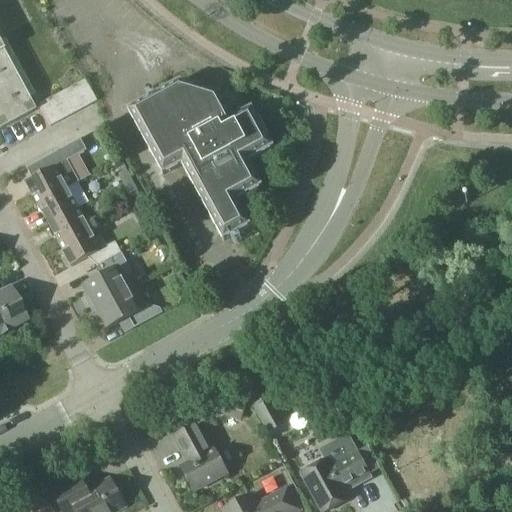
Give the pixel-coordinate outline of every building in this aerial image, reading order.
[(0,131),(34,113),(27,101),(0,49),(0,131)] [(38,107),(50,129),(96,104),(84,82),(38,107)] [(274,150),(252,109),(248,112),(241,98),(226,106),(220,95),(180,83),(127,112),(163,178),(182,167),(223,243),(251,228),(238,203),(263,189),(249,164),(274,150)] [(38,207),(67,191),(66,190),(79,183),(68,163),(71,162),(70,160),(86,151),(81,142),(43,162),(49,173),(26,186),(33,199),(34,199),(38,207)] [(123,187),(132,182),(126,171),(118,176),(123,187)] [(138,193),(132,182),(123,187),(129,198),(138,193)] [(67,191),(38,207),(49,227),(78,211),(67,191)] [(149,213),(143,202),(134,207),(140,218),(149,213)] [(89,231),(78,211),(49,227),(60,247),(89,231)] [(95,242),(89,231),(60,247),(65,255),(64,256),(71,269),(94,257),(100,268),(105,265),(121,256),(116,245),(107,249),(101,239),(95,242)] [(121,256),(105,265),(110,275),(84,289),(87,294),(84,298),(90,308),(94,308),(95,310),(135,289),(128,276),(132,274),(122,255),(122,256),(121,256)] [(172,283),(178,294),(188,288),(182,277),(172,283)] [(135,289),(95,310),(96,312),(94,316),(100,326),(104,326),(107,331),(120,324),(125,335),(136,329),(130,318),(133,317),(139,327),(162,314),(160,310),(150,307),(142,312),(138,304),(142,302),(135,289)] [(0,335),(24,322),(19,314),(21,313),(15,301),(13,302),(8,294),(0,298),(0,335)] [(286,426),(271,397),(253,407),(268,436),(286,426)] [(223,414),(240,420),(245,409),(222,400),(211,406),(217,417),(223,414)] [(181,470),(194,494),(227,476),(214,452),(210,454),(196,428),(174,440),(188,466),(181,470)] [(330,511),(348,502),(342,492),(369,478),(349,441),(321,456),(326,464),(301,477),(320,511),(330,511)] [(113,489),(110,483),(88,495),(80,481),(53,496),(61,511),(119,511),(125,509),(122,504),(123,499),(118,490),(113,489)] [(299,511),(288,491),(256,508),(251,498),(243,502),(239,501),(234,502),(231,505),(230,510),(225,511),(299,511)] [(54,511),(44,494),(18,509),(19,510),(15,511),(54,511)]
